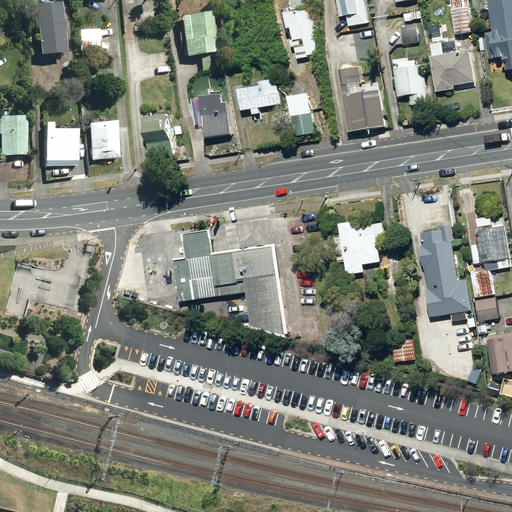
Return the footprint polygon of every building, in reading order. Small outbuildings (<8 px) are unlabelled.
[(268,0),(271,14),(313,7),(311,0),(268,0)] [(350,17),(351,26),(371,23),(366,0),(339,0),(343,18),(350,17)] [(452,0),(458,36),(475,33),(469,0),(452,0)] [(511,72),(511,0),(493,0),(498,33),(488,35),(492,60),(508,58),(510,72),(511,72)] [(37,28),(38,56),(63,56),(62,31),(63,31),(63,25),(60,25),(60,5),(33,6),(34,28),(37,28)] [(298,47),(301,60),(311,58),(311,56),(324,54),(316,12),(286,18),(288,31),(296,30),(298,42),(294,42),(296,48),(298,47)] [(413,13),(414,21),(424,20),(423,12),(413,13)] [(178,19),(184,58),(216,53),(210,14),(178,19)] [(402,29),(405,46),(422,43),(419,26),(402,29)] [(78,31),(79,52),(98,51),(97,31),(78,31)] [(434,58),(440,93),(458,90),(457,87),(478,83),(473,51),(460,53),(459,47),(446,50),(445,44),(434,46),(436,57),(434,58)] [(413,97),(415,107),(431,104),(426,67),(397,71),(401,99),(413,97)] [(341,71),(352,134),(387,128),(381,93),(363,96),(361,84),(364,84),(361,68),(341,71)] [(91,77),(91,85),(107,85),(107,77),(91,77)] [(255,110),(256,116),(262,115),(261,109),(284,105),(279,81),(263,84),(264,88),(241,92),(245,112),(255,110)] [(208,125),(210,140),(235,137),(230,104),(225,104),(223,95),(193,100),(197,127),(208,125)] [(305,95),(288,99),(292,119),(293,119),(297,138),(317,134),(313,115),(310,97),(305,98),(305,95)] [(145,120),(152,161),(176,156),(169,115),(145,120)] [(0,157),(25,156),(23,119),(0,120),(0,157)] [(86,126),(90,162),(117,159),(113,123),(86,126)] [(43,125),(43,167),(75,167),(75,131),(50,132),(50,125),(43,125)] [(473,274),(478,299),(496,296),(492,272),(511,268),(511,263),(511,260),(511,259),(511,251),(508,228),(497,229),(496,227),(494,227),(492,219),(479,221),(488,272),(473,274)] [(348,264),(350,276),(367,274),(366,266),(383,264),(379,239),(387,238),(385,225),(359,229),(358,223),(342,226),(344,238),(337,239),(342,265),(348,264)] [(429,269),(433,291),(462,286),(453,230),(424,234),(426,249),(422,249),(426,270),(429,269)] [(255,331),(290,340),(277,248),(217,256),(215,242),(213,231),(185,235),(187,246),(189,260),(178,261),(183,303),(250,294),(255,331)] [(466,299),(468,309),(474,307),(473,298),(466,299)] [(479,303),(482,323),(502,319),(498,299),(479,303)] [(443,334),(448,365),(477,360),(472,329),(443,334)] [(511,334),(490,338),(497,376),(511,373),(511,334)] [(395,344),(397,366),(416,364),(414,342),(395,344)] [(424,354),(427,373),(443,370),(440,351),(424,354)]
